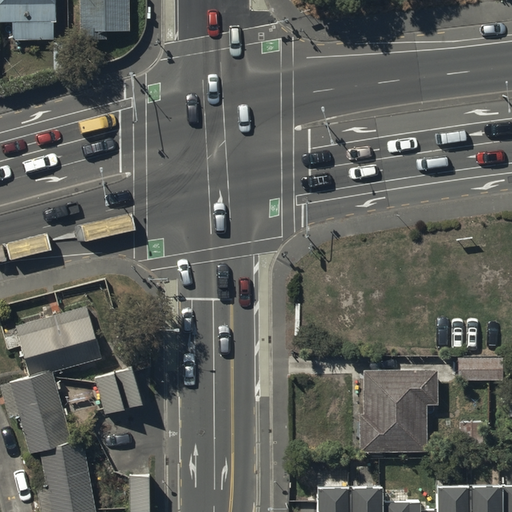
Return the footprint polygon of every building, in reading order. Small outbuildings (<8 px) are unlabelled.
[(55,0),(0,0),(0,45),(56,44),(55,0)] [(129,0),(82,0),(84,41),(131,39),(129,0)] [(456,324),(454,353),(497,356),(499,327),(456,324)] [(32,428),(51,425),(60,494),(100,495),(87,420),(74,419),(62,343),(20,350),(32,428)] [(503,360),(456,360),(456,383),(503,383),(503,360)] [(132,366),(94,377),(104,413),(142,402),(132,366)] [(358,418),(358,454),(425,455),(425,409),(436,409),(437,374),(362,373),(362,418),(358,418)] [(482,420),(458,420),(458,451),(482,450),(482,420)] [(148,473),(130,474),(130,509),(149,508),(148,473)] [(315,493),(315,511),(511,511),(511,487),(496,488),(496,493),(434,492),(433,511),(417,511),(418,501),(405,500),(405,504),(387,504),(387,500),(380,499),(380,494),(315,493)]
